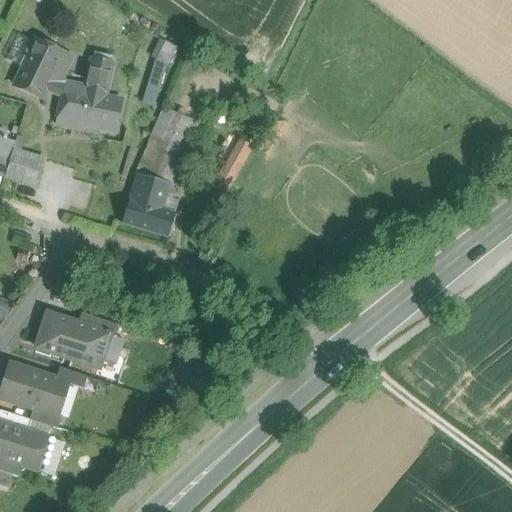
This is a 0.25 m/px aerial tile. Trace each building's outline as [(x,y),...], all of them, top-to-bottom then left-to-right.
[(158,106),(175,44),(161,40),(144,102),(158,106)] [(37,42),(15,88),(39,99),(43,90),(60,97),(56,119),(57,119),(63,84),(61,79),(68,66),(58,61),(61,54),(37,42)] [(86,89),(63,84),(57,119),(55,125),(95,134),(98,121),(116,125),(121,102),(104,98),(111,66),(92,62),(86,89)] [(164,110),(137,176),(168,185),(196,124),(164,110)] [(6,131),(0,130),(0,176),(4,178),(12,151),(15,143),(5,140),(5,139),(4,138),(6,131)] [(239,142),(213,188),(226,195),(252,149),(239,142)] [(43,160),(12,151),(4,178),(35,187),(43,160)] [(137,176),(121,225),(168,239),(175,214),(161,210),(168,185),(137,176)] [(116,326),(82,315),(78,326),(109,336),(108,336),(112,338),(116,326)] [(78,326),(47,316),(37,349),(71,360),(74,353),(100,362),(108,336),(109,336),(78,326)] [(56,381),(10,366),(0,398),(33,410),(56,417),(57,416),(66,386),(67,384),(56,381)] [(86,378),(59,369),(56,381),(67,384),(66,386),(82,391),(86,378)] [(56,417),(33,410),(30,421),(31,422),(56,430),(60,417),(57,416),(56,417)] [(30,421),(0,411),(0,423),(28,433),(31,422),(29,421),(30,421)] [(0,423),(0,460),(21,467),(36,472),(47,439),(28,433),(0,423)] [(21,467),(0,460),(0,472),(12,476),(12,477),(17,478),(21,467)] [(0,472),(0,486),(8,489),(12,477),(12,476),(0,472)]
